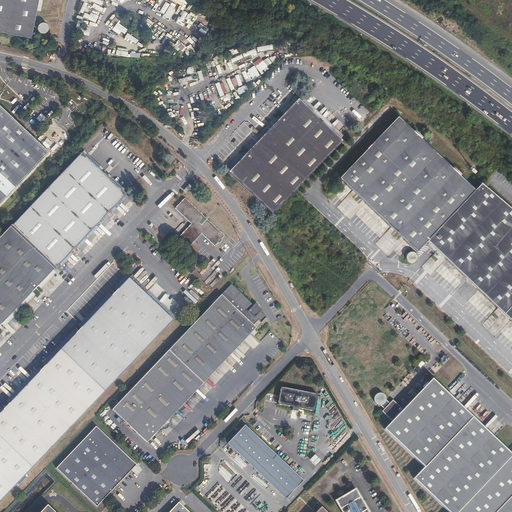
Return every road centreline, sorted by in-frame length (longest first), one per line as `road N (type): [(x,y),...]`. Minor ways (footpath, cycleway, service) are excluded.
road 1 (unclassified): [(0,57),(89,86),(158,126),(238,210),(311,335)]
road 2 (motorway): [(331,0),(511,120)]
road 3 (unclassified): [(311,335),(414,511)]
road 4 (unclassified): [(179,473),(311,335)]
road 5 (motorway): [(511,91),(371,0)]
road 6 (unclassified): [(311,335),(383,263),(409,270)]
